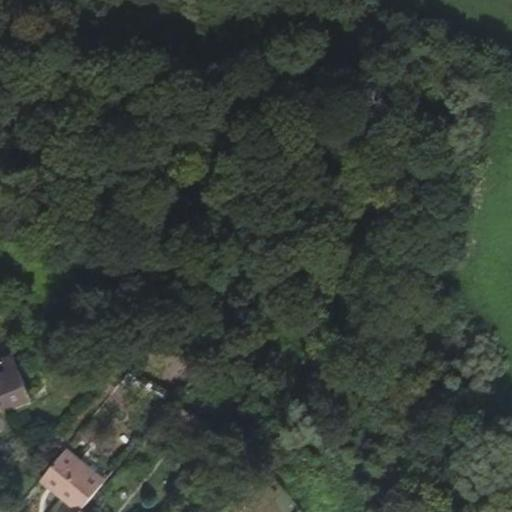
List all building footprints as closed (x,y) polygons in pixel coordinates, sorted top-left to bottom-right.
[(35,408),(18,363),(0,369),(0,437),(9,434),(4,420),(35,408)] [(113,392),(123,380),(114,373),(105,385),(113,392)] [(198,438),(207,425),(185,409),(175,421),(198,438)] [(67,449),(72,442),(62,433),(52,445),(57,449),(53,454),(59,459),(67,449)] [(83,509),(104,483),(79,464),(82,460),(67,449),(59,459),(41,481),(60,497),(64,493),(83,509)] [(480,511),(461,499),(451,511),(480,511)]
